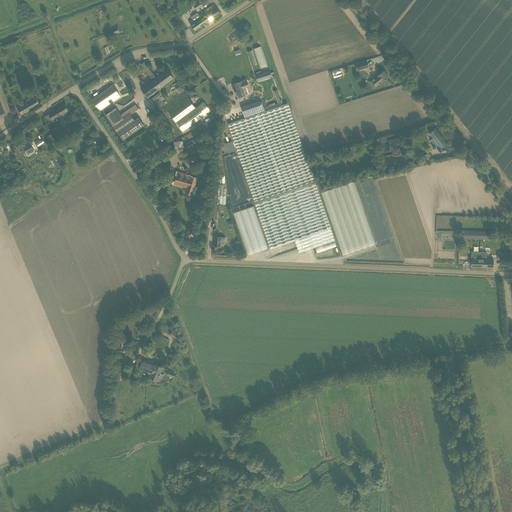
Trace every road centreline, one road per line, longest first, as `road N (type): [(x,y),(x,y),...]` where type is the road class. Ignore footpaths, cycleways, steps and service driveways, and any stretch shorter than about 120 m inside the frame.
road 1 (unclassified): [(184,259),(511,273)]
road 2 (track): [(0,467),(100,426),(113,319),(169,295)]
road 3 (tertiary): [(511,209),(348,0)]
road 4 (unclassified): [(184,259),(74,88)]
road 5 (unclassified): [(74,88),(127,57),(183,44),(251,0)]
